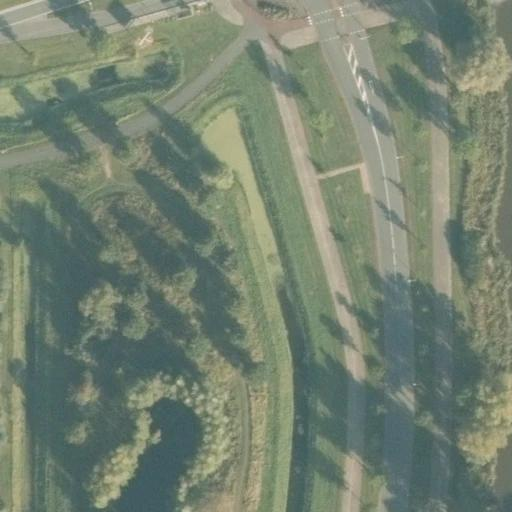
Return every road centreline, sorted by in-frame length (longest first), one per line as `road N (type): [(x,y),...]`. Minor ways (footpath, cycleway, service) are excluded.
road 1 (tertiary): [(382,175),(397,356),(390,511)]
road 2 (tertiary): [(312,0),(382,175)]
road 3 (tertiary): [(382,175),(383,135),(348,0)]
